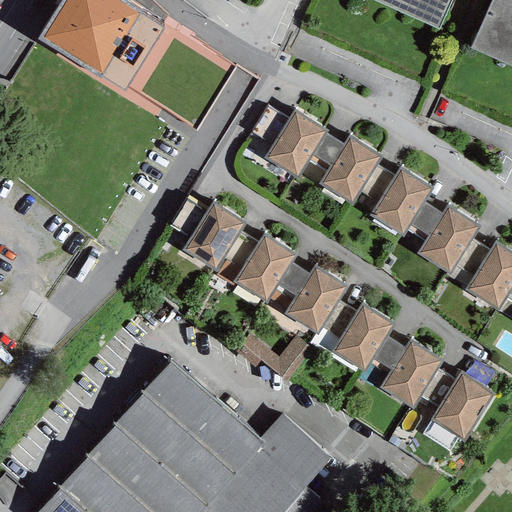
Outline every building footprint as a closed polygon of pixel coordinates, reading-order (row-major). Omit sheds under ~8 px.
[(164,27),(122,0),(61,0),(36,39),(100,80),(101,77),(123,91),(164,27)] [(373,0),(439,30),(452,0),(373,0)] [(511,0),(490,0),(470,46),(511,65),(511,0)] [(271,145),(288,118),(268,105),(251,132),(271,145)] [(326,133),(328,130),(294,109),(288,118),(271,145),(263,158),(296,180),(308,162),(326,133)] [(325,172),(343,143),(326,133),(308,162),(325,172)] [(377,165),(382,156),(348,135),(343,143),(325,172),(318,185),(352,205),(360,192),(377,165)] [(376,202),(394,175),(377,165),(360,192),(376,202)] [(424,203),(433,189),(398,168),(394,175),(376,202),(368,216),(403,237),(407,230),(424,203)] [(189,238),(205,211),(186,199),(169,226),(189,238)] [(240,231),(245,223),(210,202),(205,211),(189,238),(181,251),(215,272),(224,258),(240,231)] [(424,241),(442,214),(424,203),(407,230),(424,241)] [(472,240),(480,226),(448,205),(442,214),(424,241),(416,254),(449,275),(455,265),(472,240)] [(241,268),(257,241),(240,231),(224,258),(241,268)] [(292,263),(297,255),(262,233),(257,241),(241,268),(231,283),(266,305),(275,290),(292,263)] [(473,276),(489,250),(472,240),(455,265),(473,276)] [(511,289),(511,252),(495,241),(489,250),(473,276),(464,290),(498,312),(509,294),(511,289)] [(292,300),(309,273),(292,263),(275,290),(292,300)] [(338,301),(348,286),(314,265),(309,273),(292,300),(283,314),(317,335),(322,328),(338,301)] [(338,338),(355,311),(338,301),(322,328),(338,338)] [(386,337),(394,324),(360,303),(355,311),(338,338),(330,351),(364,372),(372,360),(386,337)] [(287,381),(311,350),(294,336),(279,357),(249,334),(235,351),(256,367),(260,361),(287,381)] [(390,370),(404,347),(386,337),(372,360),(390,370)] [(438,369),(443,360),(408,339),(404,347),(390,370),(378,389),(413,410),(421,396),(438,369)] [(284,511),(333,459),(283,413),(258,440),(172,362),(36,511),(284,511)] [(438,407),(455,379),(438,369),(421,396),(438,407)] [(464,441),(494,392),(460,371),(455,379),(438,407),(430,420),(464,441)]
